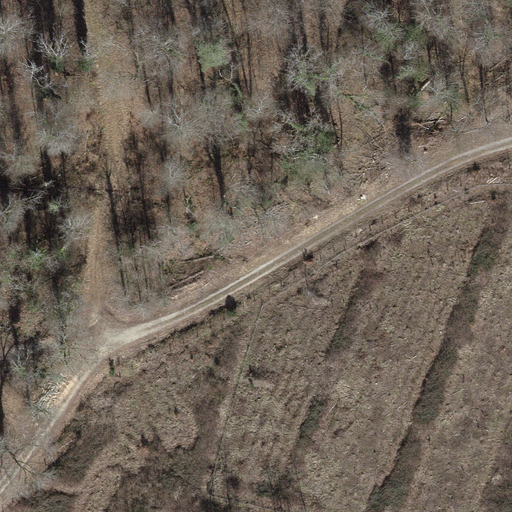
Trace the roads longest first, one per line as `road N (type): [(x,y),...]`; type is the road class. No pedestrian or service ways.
road 1 (track): [(96,339),(185,318),(421,173),(511,146)]
road 2 (track): [(90,0),(119,146),(96,339)]
road 3 (track): [(0,490),(67,408),(96,339)]
